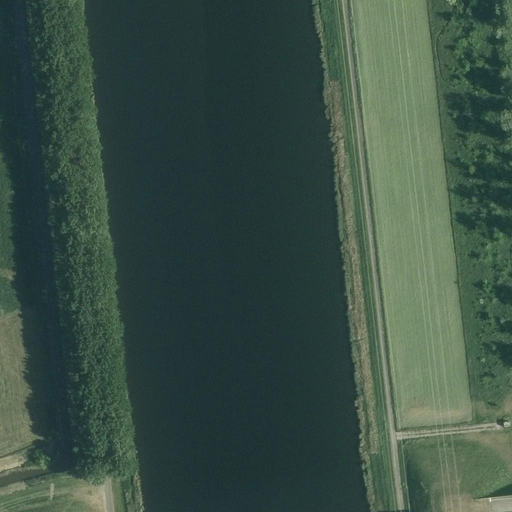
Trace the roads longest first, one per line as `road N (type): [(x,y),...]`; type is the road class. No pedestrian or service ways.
road 1 (unclassified): [(400,511),(344,0)]
road 2 (unclassified): [(112,511),(56,0)]
